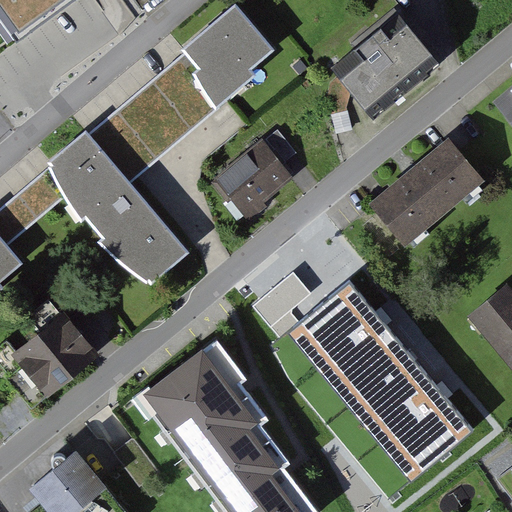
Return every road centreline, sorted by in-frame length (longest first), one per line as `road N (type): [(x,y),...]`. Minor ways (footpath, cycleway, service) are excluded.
road 1 (residential): [(0,464),(511,44)]
road 2 (residential): [(0,166),(190,0)]
